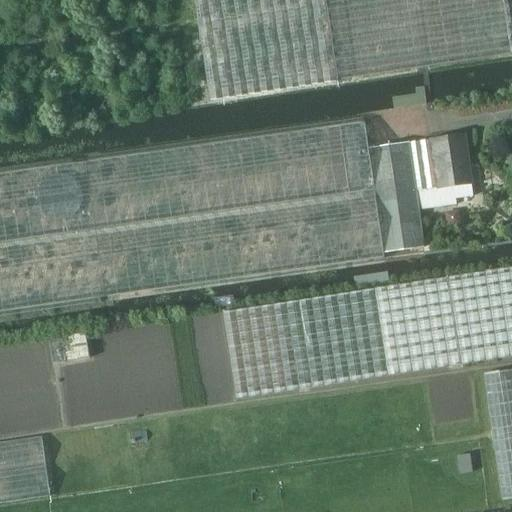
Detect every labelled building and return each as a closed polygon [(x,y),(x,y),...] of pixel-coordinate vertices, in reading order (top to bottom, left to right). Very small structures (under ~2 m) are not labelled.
[(194,0),(210,101),(338,82),(337,80),(511,53),(511,52),(503,0),(194,0)] [(367,147),(364,122),(0,173),(0,311),(384,257),(383,254),(425,248),(419,210),(455,205),(454,199),(473,197),(471,182),(475,181),(466,132),(434,137),(409,142),(367,147)] [(459,210),(445,212),(447,226),(461,224),(459,210)] [(511,266),(222,311),(236,400),(511,357),(511,266)] [(511,369),(482,374),(501,501),(511,499),(511,369)] [(0,503),(50,496),(41,437),(0,443),(0,503)]
